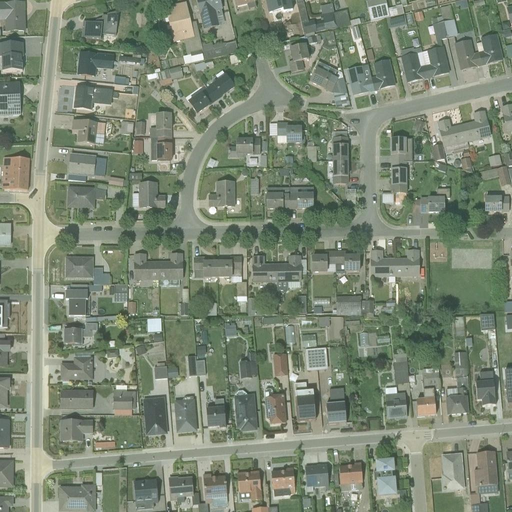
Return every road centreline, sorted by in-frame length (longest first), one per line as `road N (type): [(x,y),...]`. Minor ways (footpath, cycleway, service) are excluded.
road 1 (residential): [(35,468),(415,444)]
road 2 (residential): [(511,84),(370,121),(367,237)]
road 3 (residential): [(35,468),(37,241)]
road 4 (residential): [(38,204),(56,2)]
road 5 (residential): [(186,237),(367,237)]
road 6 (residential): [(275,97),(204,147),(187,198),(186,237)]
road 7 (residential): [(37,241),(186,237)]
